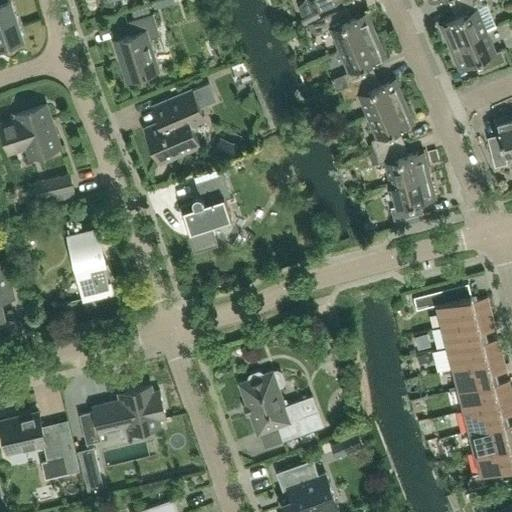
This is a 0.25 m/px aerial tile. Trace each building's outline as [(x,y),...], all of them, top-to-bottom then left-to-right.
[(0,44),(24,37),(11,0),(7,0),(0,2),(0,44)] [(162,0),(160,0),(151,3),(153,10),(164,7),(162,0)] [(304,0),(299,6),(302,13),(332,0),(304,0)] [(449,45),(487,29),(477,8),(483,5),(480,0),(464,0),(454,4),(459,15),(440,23),(449,45)] [(377,33),(367,11),(348,19),(343,8),(312,22),(317,33),(330,28),(339,49),(377,33)] [(317,9),(300,17),(303,23),(320,15),(317,9)] [(159,70),(149,38),(160,35),(153,13),(126,21),(130,34),(114,39),(127,80),(159,70)] [(312,22),(307,24),(312,35),(317,33),(312,22)] [(496,51),(487,29),(449,45),(459,68),(478,60),(483,71),(506,60),(501,49),(496,51)] [(386,56),(377,33),(339,49),(349,71),(332,78),(337,89),(341,88),(348,85),(372,75),(367,64),(386,56)] [(405,100),(395,77),(376,85),(372,75),(348,85),(341,88),(346,99),(358,94),(368,115),(405,100)] [(204,117),(200,106),(217,99),(209,82),(153,106),(160,121),(145,128),(150,140),(154,141),(162,160),(200,144),(191,123),(204,117)] [(395,130),(414,122),(405,100),(368,115),(377,137),(371,140),(376,151),(400,142),(395,130)] [(60,147),(46,104),(0,118),(0,129),(8,154),(27,148),(30,157),(60,147)] [(511,155),(511,113),(495,118),(500,138),(489,141),(495,166),(507,163),(506,157),(511,155)] [(227,140),(220,156),(228,160),(236,144),(227,140)] [(430,174),(424,150),(404,155),(400,142),(376,151),(379,162),(385,161),(391,184),(430,174)] [(74,189),(70,173),(35,182),(39,198),(74,189)] [(231,218),(225,196),(230,195),(223,173),(196,182),(200,194),(199,194),(198,194),(196,194),(195,194),(194,195),(194,196),(193,197),(193,198),(193,200),(193,201),(179,205),(194,252),(218,244),(212,224),(231,218)] [(436,197),(430,174),(391,184),(397,206),(391,208),(394,220),(419,214),(416,203),(436,197)] [(6,221),(0,223),(0,233),(1,237),(10,234),(6,221)] [(105,263),(97,229),(104,227),(103,225),(69,234),(85,297),(119,289),(124,301),(125,300),(108,262),(105,263)] [(0,317),(4,316),(1,301),(15,298),(6,260),(0,261),(0,317)] [(437,303),(442,325),(492,312),(488,296),(473,300),(471,294),(437,303)] [(442,325),(448,346),(482,337),(481,332),(496,329),(492,312),(442,325)] [(324,331),(322,325),(312,329),(315,335),(324,331)] [(448,346),(453,367),(502,354),(498,338),(484,342),(482,337),(448,346)] [(343,344),(330,349),(332,356),(339,358),(347,355),(343,344)] [(453,367),(459,388),(493,379),(492,374),(507,371),(502,354),(453,367)] [(285,405),(279,387),(283,386),(285,381),(282,371),(277,369),(264,374),(263,372),(259,370),(249,373),(248,377),(248,379),(240,383),(258,433),(279,426),(283,439),(323,425),(312,395),(285,405)] [(459,388),(464,409),(511,396),(511,391),(509,380),(494,383),(493,379),(459,388)] [(161,425),(159,418),(166,417),(160,389),(153,391),(151,384),(118,392),(120,399),(93,405),(94,410),(80,414),(87,443),(101,439),(99,433),(126,426),(128,433),(161,425)] [(511,396),(464,409),(469,429),(504,421),(503,416),(511,413),(511,396)] [(68,472),(64,456),(57,429),(44,432),(39,411),(0,420),(0,421),(7,452),(43,444),(47,460),(42,461),(46,478),(68,472)] [(469,429),(475,450),(511,440),(511,423),(505,425),(504,421),(469,429)] [(356,437),(332,447),(337,460),(361,450),(356,437)] [(511,440),(475,450),(480,471),(472,473),(468,480),(470,488),(493,482),(490,470),(511,464),(511,440)] [(325,511),(339,507),(326,473),(319,476),(312,459),(277,472),(287,499),(282,500),(286,511),(325,511)] [(511,511),(511,486),(499,492),(501,496),(477,505),(480,511),(511,511)] [(177,511),(173,498),(132,511),(177,511)]
